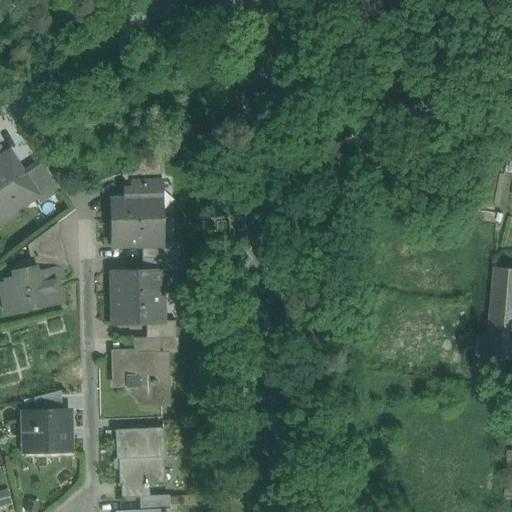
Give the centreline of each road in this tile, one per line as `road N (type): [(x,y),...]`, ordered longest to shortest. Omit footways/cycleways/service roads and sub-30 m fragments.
road 1 (unclassified): [(251,0),(258,329),(272,511)]
road 2 (residential): [(98,511),(96,204)]
road 3 (residential): [(0,118),(169,0)]
